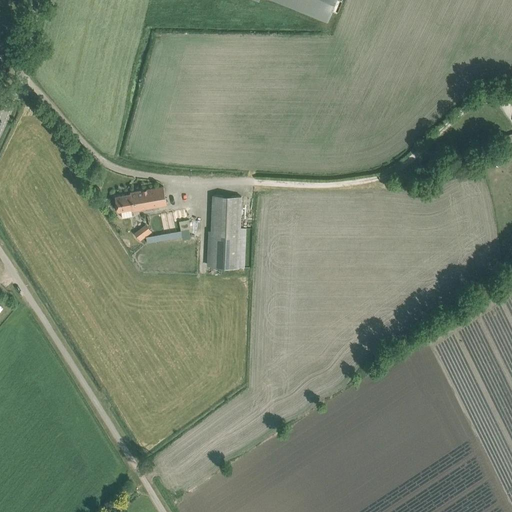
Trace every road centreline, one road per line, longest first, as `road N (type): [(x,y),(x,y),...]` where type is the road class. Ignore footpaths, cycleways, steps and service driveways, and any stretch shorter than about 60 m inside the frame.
road 1 (unclassified): [(374,174),(141,175),(100,159),(20,74)]
road 2 (unclassified): [(136,476),(0,256)]
